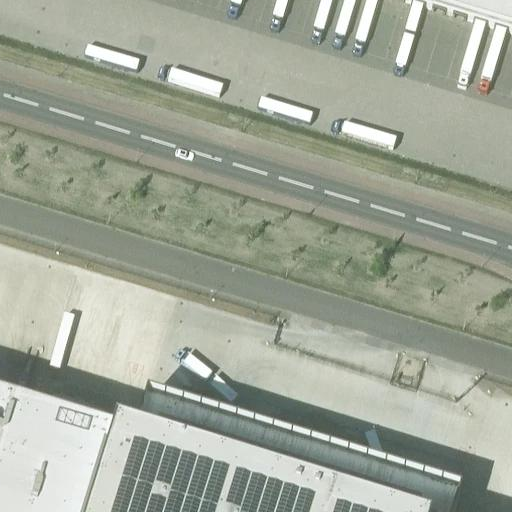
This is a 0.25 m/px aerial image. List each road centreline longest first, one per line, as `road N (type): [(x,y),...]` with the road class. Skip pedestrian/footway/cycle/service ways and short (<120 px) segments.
road 1 (unclassified): [(0,214),(511,371)]
road 2 (tertiary): [(511,249),(0,94)]
